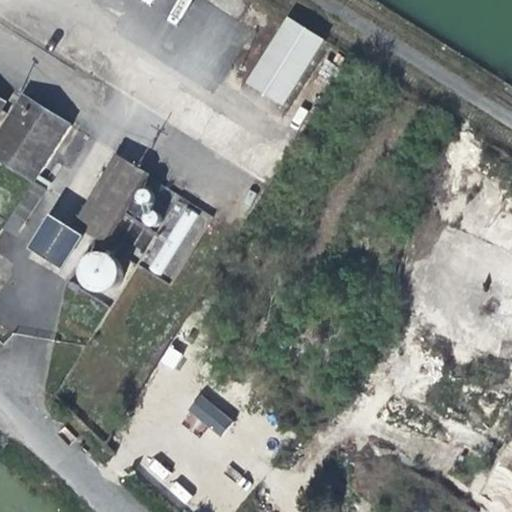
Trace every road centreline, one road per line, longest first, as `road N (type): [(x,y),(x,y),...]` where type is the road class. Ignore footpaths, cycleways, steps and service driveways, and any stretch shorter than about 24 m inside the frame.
road 1 (unknown): [(0,36),(17,30),(63,42),(138,84),(206,138)]
road 2 (residential): [(511,120),(320,0)]
road 3 (unclassified): [(0,374),(149,511)]
